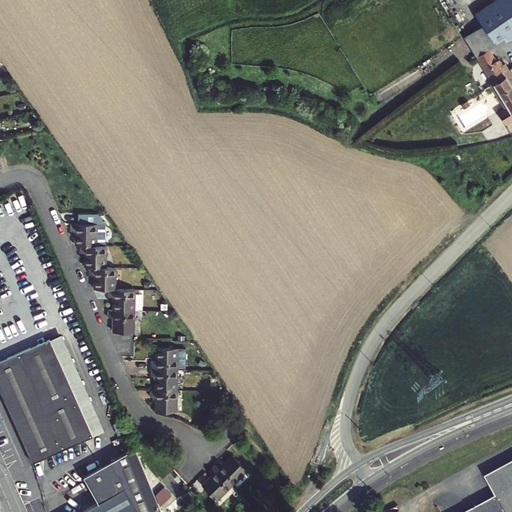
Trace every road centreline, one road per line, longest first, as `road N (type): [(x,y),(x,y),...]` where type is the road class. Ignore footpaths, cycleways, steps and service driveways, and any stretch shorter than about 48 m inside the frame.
road 1 (residential): [(0,181),(32,180),(129,397),(185,433),(204,457)]
road 2 (residential): [(356,465),(346,416),(373,341),(511,194)]
road 3 (tertiary): [(511,402),(356,465)]
road 4 (tertiary): [(365,482),(511,406)]
